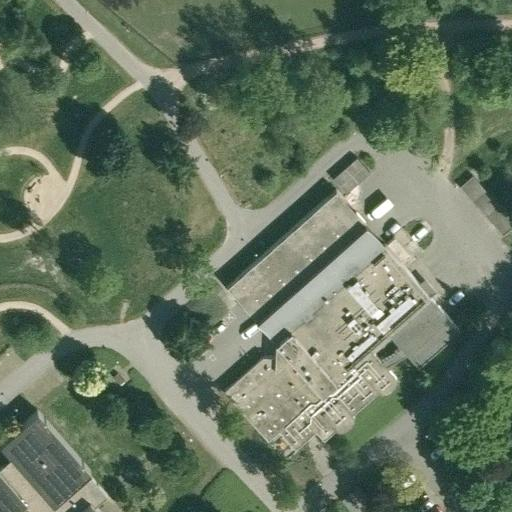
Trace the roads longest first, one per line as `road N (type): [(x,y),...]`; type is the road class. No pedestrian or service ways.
road 1 (residential): [(400,434),(449,381),(503,298),(504,266),(375,139),(351,143),(252,232)]
road 2 (residential): [(252,232),(169,107),(63,0)]
road 3 (track): [(146,80),(402,27)]
road 4 (residential): [(282,511),(134,336)]
road 5 (track): [(435,26),(447,163),(434,199)]
road 6 (residential): [(134,336),(252,232)]
road 7 (residential): [(400,434),(302,511)]
